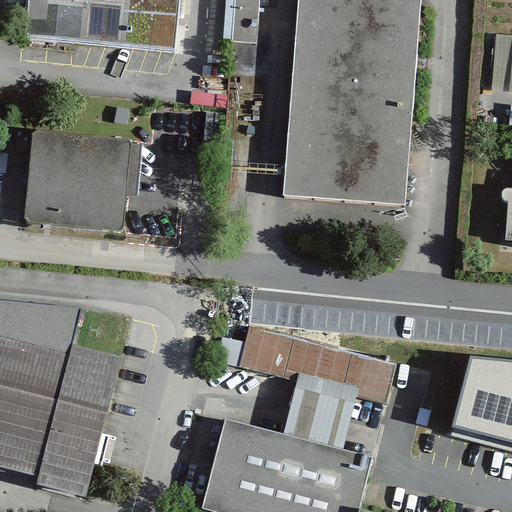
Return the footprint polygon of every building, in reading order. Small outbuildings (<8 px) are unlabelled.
[(35,0),(32,35),(174,51),(179,0),(35,0)] [(259,0),(237,0),(234,40),(257,41),(259,0)] [(298,0),(285,195),(407,203),(421,0),(298,0)] [(511,35),(502,35),(499,99),(511,99),(511,35)] [(35,132),(28,220),(124,227),(131,140),(35,132)] [(0,471),(39,481),(37,490),(86,502),(122,361),(74,349),(82,311),(0,302),(0,471)] [(227,418),(203,509),(212,511),(359,511),(361,509),(375,457),(343,449),(357,396),(386,403),(396,366),(250,328),(246,343),(240,367),(296,382),(283,432),(227,418)] [(246,343),(222,337),(216,361),(240,367),(246,343)] [(452,427),(511,442),(511,359),(469,356),(452,427)]
